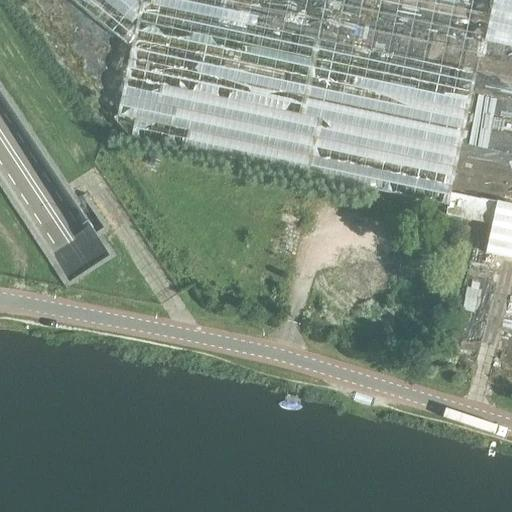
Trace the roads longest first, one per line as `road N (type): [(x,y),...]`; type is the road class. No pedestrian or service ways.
road 1 (tertiary): [(511,428),(282,357),(0,300)]
road 2 (primary): [(0,142),(241,511)]
